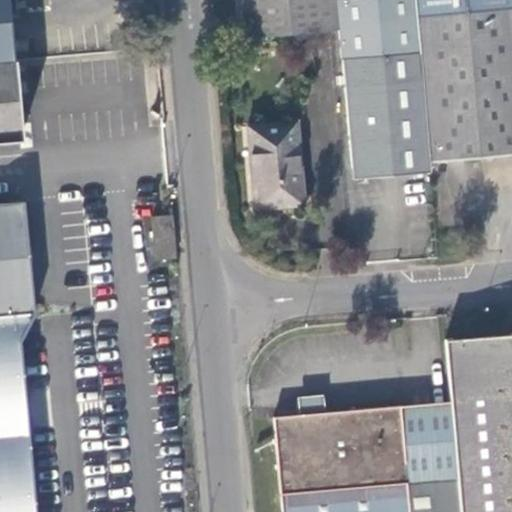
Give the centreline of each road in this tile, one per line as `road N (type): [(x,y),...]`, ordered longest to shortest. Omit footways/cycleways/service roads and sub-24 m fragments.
road 1 (unclassified): [(189,0),(218,304)]
road 2 (unclassified): [(511,283),(218,304)]
road 3 (unclassified): [(218,304),(236,511)]
